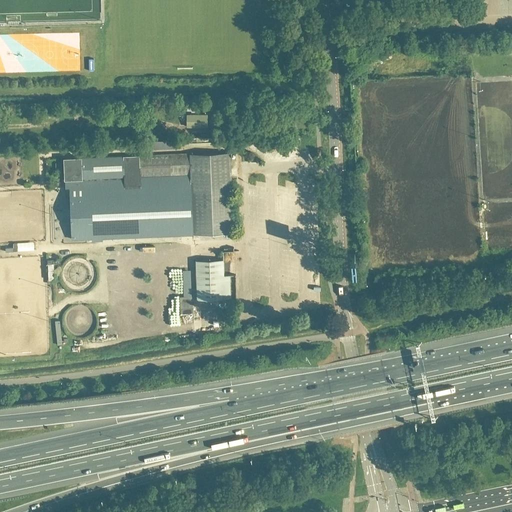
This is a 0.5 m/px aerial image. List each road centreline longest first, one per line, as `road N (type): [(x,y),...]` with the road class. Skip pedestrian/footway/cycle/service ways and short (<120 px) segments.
road 1 (motorway): [(0,487),(447,393)]
road 2 (motorway): [(17,511),(132,475),(394,415),(447,393)]
road 3 (unclassified): [(0,383),(346,334)]
road 4 (motorway): [(511,348),(230,407)]
road 5 (unknown): [(51,301),(97,295),(100,250),(244,241)]
road 6 (motorway): [(230,407),(0,456)]
road 7 (motorway): [(230,407),(0,423)]
road 8 (unclassified): [(324,26),(511,19)]
road 9 (tertiary): [(346,334),(335,165)]
road 10 (track): [(511,294),(363,330)]
road 11 (tertiary): [(335,165),(324,26)]
